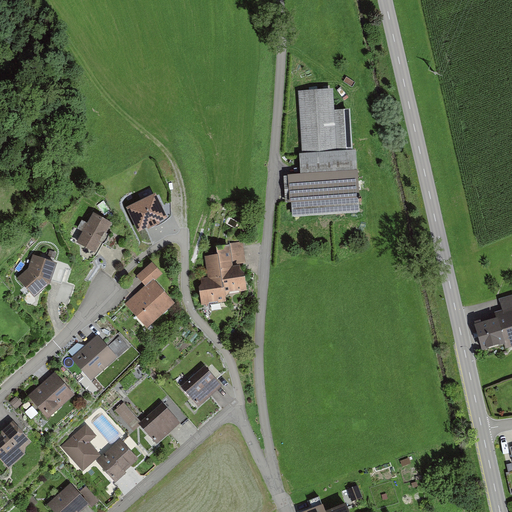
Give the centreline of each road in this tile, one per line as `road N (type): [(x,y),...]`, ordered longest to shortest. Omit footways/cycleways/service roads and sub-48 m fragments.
road 1 (tertiary): [(500,511),(384,0)]
road 2 (unclassified): [(279,0),(260,354),(275,485)]
road 3 (track): [(184,228),(178,170),(106,96),(46,0)]
road 4 (residential): [(240,419),(232,363),(187,301),(184,228)]
road 5 (residential): [(112,282),(0,394)]
road 6 (residential): [(240,419),(218,421),(116,511)]
